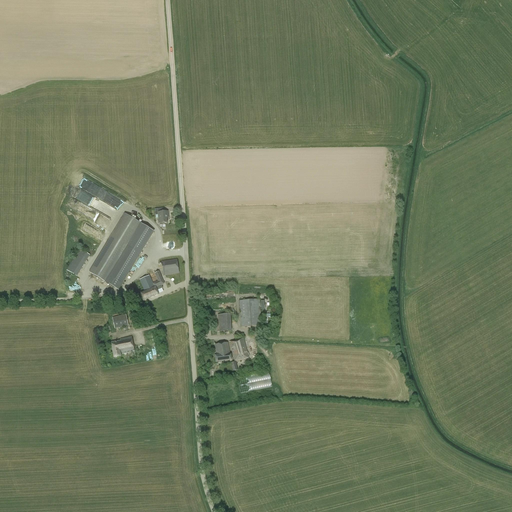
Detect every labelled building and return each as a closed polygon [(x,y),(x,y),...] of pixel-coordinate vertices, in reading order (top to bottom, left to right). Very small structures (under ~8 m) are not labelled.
[(76,189),(73,198),(82,200),(84,193),(82,192),(83,190),(85,191),(88,181),(84,180),(81,190),(76,189)] [(158,212),(158,213),(158,215),(159,224),(167,223),(167,217),(168,216),(168,212),(164,212),(158,212)] [(124,214),(111,237),(89,272),(106,283),(119,291),(140,255),(154,232),(124,214)] [(77,277),(90,256),(79,249),(66,271),(77,277)] [(177,260),(161,262),(163,276),(179,274),(177,260)] [(159,295),(157,291),(160,291),(160,292),(163,291),(161,286),(164,285),(159,272),(154,274),(158,281),(153,283),(149,276),(139,281),(144,292),(141,293),(144,301),(159,295)] [(260,299),(239,301),(241,327),(262,326),(260,299)] [(230,314),(217,315),(218,324),(214,325),(215,333),(232,331),(230,314)] [(126,315),(112,318),(115,329),(128,326),(126,315)] [(120,339),(121,341),(110,343),(113,359),(121,357),(121,360),(136,357),(132,337),(120,339)] [(234,359),(234,362),(249,358),(244,339),(229,343),(234,359)] [(231,354),(230,354),(228,343),(214,345),(216,352),(214,353),(215,356),(215,362),(232,361),(231,354)] [(272,387),(269,373),(243,378),(244,382),(239,383),(241,393),(272,387)]
